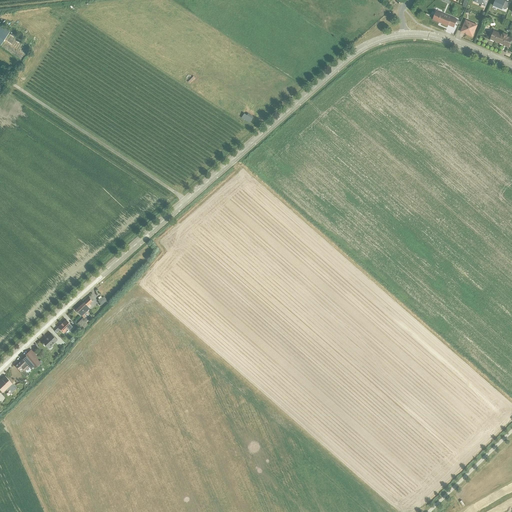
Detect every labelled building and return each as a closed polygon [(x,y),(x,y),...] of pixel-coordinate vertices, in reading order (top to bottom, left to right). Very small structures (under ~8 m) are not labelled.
[(502,0),(495,0),(493,5),(502,9),(503,8),(506,10),(509,3),(502,0)] [(436,11),(432,20),(433,20),(433,19),(437,21),(438,21),(438,22),(448,26),(448,25),(454,28),(457,20),(436,11)] [(466,20),(461,32),(472,36),(477,25),(466,20)] [(0,24),(0,45),(1,46),(10,32),(0,24)] [(494,30),(490,39),(490,40),(490,39),(509,47),(508,47),(509,47),(511,39),(511,38),(507,36),(508,34),(503,32),(502,34),(494,30)] [(18,52),(20,52),(20,40),(15,40),(16,48),(16,57),(24,57),(24,54),(26,53),(26,52),(21,52),(21,55),(18,55),(18,52)] [(89,298),(75,310),(81,316),(82,316),(83,318),(77,324),(82,330),(88,325),(86,322),(91,318),(89,315),(86,312),(90,308),(87,306),(92,301),(89,298)] [(58,327),(55,331),(57,333),(60,329),(64,333),(68,329),(70,331),(74,328),(66,320),(58,327)] [(51,334),(42,342),(48,349),(58,340),(51,334)] [(26,356),(34,365),(36,368),(42,362),(41,360),(39,361),(36,358),(37,357),(31,349),(25,355),(26,356)] [(27,365),(29,367),(31,369),(34,365),(26,356),(23,359),(28,365),(27,365)] [(15,366),(20,372),(25,377),(28,374),(25,371),(29,367),(27,365),(28,365),(23,359),(15,366)] [(2,380),(0,381),(0,389),(3,393),(9,387),(12,391),(17,387),(13,383),(12,384),(5,376),(1,379),(2,380)]
